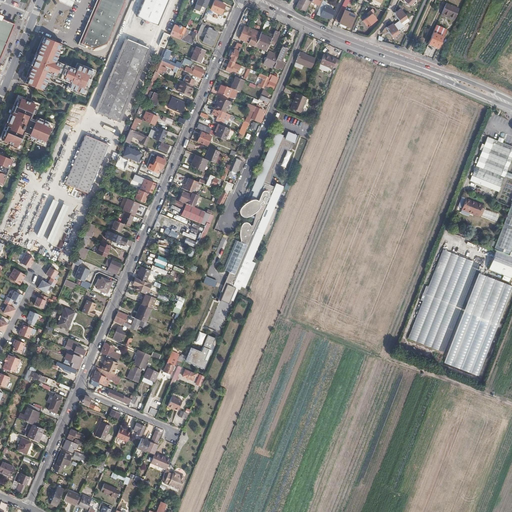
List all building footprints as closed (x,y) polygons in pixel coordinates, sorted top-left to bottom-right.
[(78,45),(85,48),(86,46),(81,44),(98,0),(96,0),(79,42),(78,45)] [(98,0),(81,44),(86,46),(85,48),(87,48),(88,47),(93,49),(106,43),(123,0),(98,0)] [(157,25),(167,0),(143,0),(137,17),(157,25)] [(183,0),(178,13),(182,14),(188,0),(183,0)] [(208,0),(196,0),(192,12),(194,13),(196,9),(198,10),(200,5),(205,7),(208,0)] [(210,9),(220,14),(224,5),(214,0),(210,9)] [(306,0),(298,0),(296,6),(305,10),(309,1),(306,0)] [(325,16),(330,19),(334,10),(324,5),(326,2),(323,0),(316,14),(324,17),(325,16)] [(355,15),(358,17),(363,6),(356,3),(348,0),(344,0),(340,9),(355,15)] [(458,9),(446,3),(442,13),(454,18),(458,9)] [(349,27),(355,15),(340,9),(335,21),(349,27)] [(376,12),(374,9),(368,13),(370,16),(363,21),(367,28),(377,21),(373,15),(376,12)] [(407,19),(400,9),(394,14),(399,21),(393,25),(392,24),(386,28),(392,38),(399,34),(397,31),(403,27),(401,23),(407,19)] [(0,57),(9,36),(14,24),(0,17),(0,57)] [(197,34),(200,36),(204,25),(205,25),(205,23),(201,22),(200,24),(201,24),(197,34)] [(173,25),(169,35),(172,37),(180,40),(185,28),(180,27),(180,26),(178,25),(178,26),(173,25)] [(254,46),(256,42),(262,28),(255,25),(247,43),(254,46)] [(267,46),(268,45),(270,40),(272,35),(267,32),(268,30),(262,27),(262,28),(256,42),(267,46)] [(428,43),(438,48),(446,29),(441,27),(438,34),(433,32),(428,43)] [(185,28),(180,40),(191,44),(197,30),(194,29),(190,37),(185,35),(187,32),(188,32),(188,30),(185,28)] [(202,42),(211,45),(216,32),(208,28),(202,42)] [(231,57),(230,60),(234,62),(247,32),(241,30),(240,32),(239,32),(237,36),(241,38),(238,47),(237,47),(236,49),(234,49),(233,53),(231,52),(230,56),(231,57)] [(272,35),(270,40),(274,42),(278,33),(274,31),(272,35)] [(169,35),(163,48),(166,49),(172,37),(169,35)] [(163,48),(167,39),(161,37),(158,46),(163,48)] [(61,45),(46,39),(43,45),(42,44),(25,85),(44,92),(47,86),(45,86),(47,82),(48,79),(47,79),(49,74),(51,75),(50,76),(64,82),(66,83),(70,84),(68,88),(83,94),(93,72),(78,66),(76,70),(56,62),(56,63),(53,62),(55,58),(57,58),(60,51),(58,51),(61,45)] [(93,111),(120,122),(150,50),(123,39),(93,111)] [(199,63),(204,50),(195,46),(190,59),(199,63)] [(278,67),(281,68),(284,62),(283,61),(287,49),(282,47),(274,67),(277,68),(278,67)] [(163,48),(159,59),(162,61),(163,61),(166,62),(167,60),(164,59),(167,50),(166,49),(163,48)] [(270,66),(272,67),(277,55),(268,51),(263,64),(269,66),(270,66)] [(296,61),(311,68),(315,58),(300,52),(296,61)] [(319,64),(331,68),(335,59),(323,54),(319,64)] [(159,59),(154,71),(158,73),(160,74),(161,71),(164,72),(166,69),(160,66),(161,63),(170,67),(170,65),(162,61),(159,59)] [(234,62),(230,60),(225,70),(230,72),(231,69),(237,72),(240,65),(237,64),(234,62)] [(250,69),(257,72),(258,69),(256,68),(258,63),(255,62),(253,66),(248,65),(247,68),(248,68),(250,69)] [(188,72),(200,77),(203,70),(194,66),(192,70),(189,69),(188,72)] [(154,71),(149,83),(153,84),(158,73),(154,71)] [(263,88),(264,85),(268,77),(257,72),(255,75),(258,76),(257,77),(262,79),(260,85),(258,84),(257,86),(263,88)] [(264,85),(273,88),(275,83),(273,82),(274,79),(276,80),(277,77),(269,73),(268,77),(264,85)] [(182,82),(192,86),(195,80),(185,76),(182,82)] [(239,92),(244,80),(235,77),(230,88),(231,88),(239,92)] [(184,84),(179,82),(175,91),(188,96),(192,88),(184,84)] [(228,97),(231,88),(230,88),(221,84),(219,88),(218,90),(217,92),(228,97)] [(145,102),(155,106),(159,95),(149,91),(145,102)] [(290,108),(300,112),(306,97),(296,93),(290,108)] [(167,107),(181,113),(185,103),(171,97),(167,107)] [(223,112),(227,101),(219,97),(214,108),(218,110),(223,112)] [(36,106),(19,99),(2,141),(19,148),(23,140),(21,139),(24,133),(29,135),(28,138),(44,144),(51,127),(36,120),(34,123),(29,121),(32,114),(33,115),(36,106)] [(223,112),(218,110),(218,111),(213,109),(211,114),(216,116),(215,120),(223,123),(224,119),(227,120),(229,114),(223,112)] [(244,121),(248,123),(250,118),(253,111),(251,110),(248,117),(247,117),(245,120),(244,120),(244,121)] [(253,111),(250,118),(258,121),(261,114),(256,112),(256,111),(254,110),(253,111)] [(142,120),(154,125),(157,117),(145,112),(142,120)] [(214,118),(201,112),(199,115),(213,121),(214,118)] [(163,116),(161,120),(171,125),(173,120),(163,116)] [(242,134),(243,134),(248,123),(244,121),(240,119),(238,124),(241,126),(239,132),(242,134)] [(197,123),(196,128),(208,133),(209,129),(197,123)] [(214,135),(224,139),(228,128),(219,124),(214,135)] [(130,128),(124,141),(128,143),(132,135),(131,135),(132,133),(136,135),(134,141),(144,145),(148,136),(134,130),(130,128)] [(166,135),(156,130),(153,138),(161,142),(163,143),(166,135)] [(239,243),(238,244),(245,247),(233,276),(227,274),(220,293),(223,294),(219,301),(228,305),(234,289),(233,288),(235,285),(240,287),(262,235),(265,236),(265,235),(268,230),(270,226),(268,226),(271,222),(274,216),(275,211),(275,209),(273,208),(282,187),(274,184),(273,187),(268,185),(272,169),(271,169),(280,147),(288,150),(291,143),(293,143),(297,135),(287,130),(284,137),(281,136),(282,134),(275,131),(250,190),(255,192),(252,199),(250,199),(246,202),(242,205),(239,208),(239,212),(240,214),(241,215),(243,216),(246,216),(248,215),(250,213),(251,215),(250,227),(248,227),(248,226),(246,225),(245,224),(243,224),(241,225),(238,230),(238,234),(238,238),(238,240),(239,243)] [(200,132),(196,141),(198,142),(206,146),(210,136),(200,132)] [(64,183),(87,193),(108,144),(85,134),(64,183)] [(60,153),(65,155),(72,138),(67,136),(60,153)] [(470,181),(477,184),(479,180),(500,188),(504,177),(506,172),(511,157),(511,148),(487,138),(470,181)] [(167,151),(170,146),(163,143),(161,142),(159,148),(167,151)] [(208,146),(203,158),(212,162),(217,150),(208,146)] [(127,147),(123,156),(138,162),(142,153),(127,147)] [(281,166),(286,168),(290,151),(285,150),(281,166)] [(0,155),(0,183),(2,184),(12,161),(0,155)] [(165,159),(157,155),(152,166),(148,164),(147,168),(157,173),(158,168),(160,169),(165,159)] [(190,166),(202,171),(207,160),(203,158),(196,155),(193,162),(192,162),(190,166)] [(118,156),(114,165),(124,169),(128,160),(118,156)] [(235,158),(230,171),(233,172),(235,173),(240,160),(235,158)] [(223,180),(233,184),(235,179),(231,177),(233,172),(230,171),(227,170),(223,180)] [(490,239),(487,247),(493,249),(493,250),(511,256),(511,252),(510,251),(511,247),(511,173),(506,172),(504,177),(511,179),(511,200),(510,206),(496,242),(490,239)] [(213,175),(209,174),(206,181),(199,178),(198,181),(202,183),(208,186),(209,184),(214,186),(217,179),(212,177),(213,175)] [(155,183),(136,175),(134,180),(149,187),(147,191),(151,193),(155,183)] [(181,188),(190,191),(192,192),(197,181),(188,177),(185,184),(183,183),(181,188)] [(479,180),(477,184),(475,190),(496,198),(500,188),(479,180)] [(230,192),(233,184),(224,181),(221,188),(230,192)] [(208,186),(202,183),(198,193),(204,195),(205,193),(211,195),(210,198),(215,200),(219,191),(213,189),(214,188),(208,186)] [(149,194),(140,190),(136,199),(145,203),(149,194)] [(182,191),(178,200),(192,206),(197,195),(192,192),(190,191),(188,194),(182,191)] [(216,203),(221,205),(226,194),(221,192),(216,203)] [(474,212),(477,205),(478,204),(462,197),(457,208),(474,214),(474,212)] [(127,198),(123,210),(125,211),(134,215),(139,203),(127,198)] [(53,244),(66,205),(61,204),(58,213),(54,211),(57,201),(51,199),(48,208),(43,206),(39,219),(41,219),(35,237),(41,239),(47,221),(49,222),(52,213),(55,214),(46,242),(53,244)] [(180,215),(204,225),(209,214),(207,213),(192,206),(178,200),(178,202),(173,200),(172,203),(181,207),(180,209),(182,210),(180,215)] [(120,222),(123,223),(129,226),(134,215),(125,211),(120,222)] [(174,218),(185,225),(187,221),(176,214),(174,218)] [(181,235),(195,239),(198,230),(190,228),(191,226),(164,218),(163,224),(183,230),(181,235)] [(206,227),(212,229),(215,221),(209,219),(206,227)] [(120,222),(114,220),(111,228),(120,232),(123,223),(120,222)] [(87,228),(84,234),(94,239),(96,235),(90,232),(91,229),(87,228)] [(163,233),(176,238),(178,233),(165,228),(163,233)] [(129,240),(114,233),(110,242),(122,247),(123,245),(127,246),(129,240)] [(194,248),(196,243),(186,238),(184,243),(194,248)] [(100,241),(95,252),(106,256),(110,245),(100,241)] [(245,247),(238,244),(235,243),(223,272),(227,274),(233,276),(245,247)] [(45,255),(54,256),(54,248),(46,248),(45,255)] [(438,350),(473,261),(442,249),(428,287),(425,286),(420,300),(422,301),(407,338),(438,350)] [(22,260),(21,263),(29,268),(32,262),(31,261),(33,258),(25,254),(22,260)] [(143,262),(150,265),(153,258),(146,255),(143,262)] [(162,261),(163,258),(160,256),(157,262),(165,265),(166,263),(162,261)] [(511,272),(511,263),(493,256),(488,270),(503,275),(501,279),(509,282),(511,272)] [(75,257),(70,269),(67,276),(70,278),(79,259),(75,257)] [(111,260),(111,259),(107,257),(105,265),(117,270),(120,264),(111,260)] [(79,265),(74,278),(84,282),(86,277),(88,278),(91,270),(79,265)] [(141,266),(136,278),(145,281),(148,273),(154,276),(155,273),(155,272),(141,266)] [(50,267),(47,271),(45,274),(51,278),(49,280),(55,284),(56,281),(53,279),(58,271),(50,267)] [(15,278),(10,275),(8,278),(19,285),(23,279),(25,275),(18,270),(15,278)] [(498,325),(511,287),(511,285),(478,273),(464,311),(498,325)] [(101,289),(109,292),(113,283),(112,282),(113,279),(106,276),(101,289)] [(202,282),(214,287),(217,281),(205,276),(202,282)] [(131,288),(145,294),(146,294),(150,284),(145,281),(136,278),(131,288)] [(53,287),(55,284),(49,280),(47,283),(42,280),(37,288),(45,292),(50,285),(53,287)] [(65,280),(64,285),(74,288),(76,283),(65,280)] [(85,282),(82,281),(81,286),(89,289),(92,284),(85,281),(85,282)] [(83,293),(74,289),(70,300),(79,304),(83,293)] [(7,296),(5,300),(11,303),(13,300),(18,303),(22,295),(14,291),(10,298),(7,296)] [(42,308),(46,297),(40,294),(39,298),(37,297),(33,305),(42,308)] [(145,294),(140,304),(150,308),(154,298),(146,294),(145,294)] [(3,312),(11,316),(15,309),(9,306),(11,303),(5,300),(3,303),(7,305),(3,312)] [(82,313),(92,317),(94,312),(93,311),(96,305),(87,301),(82,313)] [(150,308),(140,304),(134,318),(145,322),(151,309),(150,308)] [(57,325),(67,329),(74,312),(64,308),(61,316),(59,316),(58,320),(59,320),(57,325)] [(27,323),(33,325),(38,314),(29,310),(26,318),(28,319),(27,323)] [(117,311),(113,321),(135,330),(138,325),(145,328),(147,323),(145,322),(134,318),(133,318),(130,325),(123,322),(126,315),(117,311)] [(18,334),(28,338),(32,328),(23,325),(22,328),(20,328),(18,334)] [(112,339),(118,342),(120,343),(124,333),(121,331),(122,329),(117,327),(112,339)] [(201,346),(206,334),(199,332),(194,344),(201,346)] [(201,352),(189,348),(184,362),(204,369),(213,343),(214,343),(216,338),(207,335),(204,342),(201,352)] [(77,342),(68,338),(67,342),(65,342),(63,347),(82,355),(84,350),(75,346),(77,342)] [(20,353),(24,343),(14,339),(12,345),(13,346),(12,349),(20,353)] [(104,343),(100,352),(117,359),(119,354),(112,351),(114,347),(104,343)] [(146,364),(146,365),(149,367),(154,355),(159,357),(160,354),(153,351),(150,355),(148,362),(147,362),(146,364)] [(179,355),(171,351),(167,362),(164,360),(160,370),(170,374),(179,355)] [(71,365),(77,368),(81,359),(72,354),(71,355),(66,353),(64,358),(72,362),(71,365)] [(7,354),(6,358),(4,361),(2,367),(14,372),(20,359),(7,354)] [(146,360),(138,356),(135,365),(139,367),(141,362),(145,364),(146,360)] [(106,359),(102,370),(108,372),(115,375),(120,364),(106,359)] [(76,369),(61,363),(60,367),(74,374),(76,369)] [(93,365),(91,369),(95,371),(91,381),(97,383),(97,382),(98,382),(100,375),(115,381),(117,376),(102,370),(93,365)] [(176,379),(181,367),(178,365),(172,378),(176,379)] [(146,378),(144,382),(152,386),(158,373),(148,368),(143,377),(146,378)] [(35,372),(27,369),(23,379),(28,382),(29,379),(28,379),(31,373),(32,373),(31,376),(43,381),(45,377),(35,373),(35,372)] [(196,376),(198,373),(195,372),(195,373),(185,369),(183,376),(192,380),(194,375),(196,376)] [(134,371),(131,370),(129,374),(130,375),(129,379),(135,382),(137,378),(136,378),(138,373),(134,371)] [(0,385),(5,387),(9,377),(0,373),(0,385)] [(107,395),(128,403),(129,399),(122,396),(123,395),(113,391),(112,392),(109,391),(107,395)] [(87,405),(86,406),(96,410),(97,407),(87,403),(89,399),(90,397),(83,395),(81,399),(83,399),(81,403),(87,405)] [(168,405),(178,410),(182,400),(172,395),(168,405)] [(61,399),(54,396),(53,396),(48,410),(55,413),(61,399)] [(156,414),(160,404),(152,401),(148,410),(156,414)] [(23,405),(27,407),(39,412),(41,409),(24,402),(23,405)] [(18,418),(32,424),(35,418),(38,419),(40,413),(39,412),(27,407),(25,412),(22,410),(18,418)] [(108,416),(117,419),(120,413),(111,410),(108,416)] [(94,435),(104,439),(110,426),(100,422),(94,435)] [(136,434),(140,435),(144,426),(136,423),(133,429),(137,431),(136,434)] [(32,424),(27,437),(38,441),(43,429),(32,424)] [(126,441),(130,432),(119,428),(115,436),(126,441)] [(85,435),(70,429),(68,434),(66,434),(65,437),(72,440),(73,437),(82,440),(85,435)] [(153,455),(155,451),(158,443),(156,442),(160,432),(155,430),(150,442),(149,441),(145,452),(153,455)] [(136,448),(145,452),(149,441),(141,438),(136,448)] [(75,449),(77,445),(66,440),(62,447),(72,451),(73,448),(75,449)] [(22,452),(31,456),(36,444),(27,441),(22,452)] [(61,451),(57,461),(62,463),(63,459),(64,457),(69,460),(71,455),(61,451)] [(166,467),(170,457),(155,451),(153,455),(151,460),(166,467)] [(62,463),(57,461),(54,469),(61,471),(64,464),(62,463)] [(0,466),(0,471),(9,476),(13,467),(2,462),(0,466)] [(168,471),(167,472),(164,479),(164,480),(179,487),(184,477),(183,475),(180,474),(179,475),(172,472),(171,472),(168,471)] [(116,477),(128,482),(129,478),(124,476),(114,472),(112,478),(115,480),(116,477)] [(13,480),(10,488),(22,493),(29,476),(20,473),(17,481),(13,480)] [(100,491),(115,498),(118,490),(103,484),(100,491)] [(51,501),(57,503),(61,494),(62,494),(63,490),(56,487),(51,501)] [(63,500),(75,505),(79,494),(67,489),(63,500)] [(86,509),(90,499),(79,494),(75,505),(81,508),(82,507),(86,509)] [(162,511),(166,504),(160,502),(156,511),(153,511),(149,510),(147,511),(162,511)]
